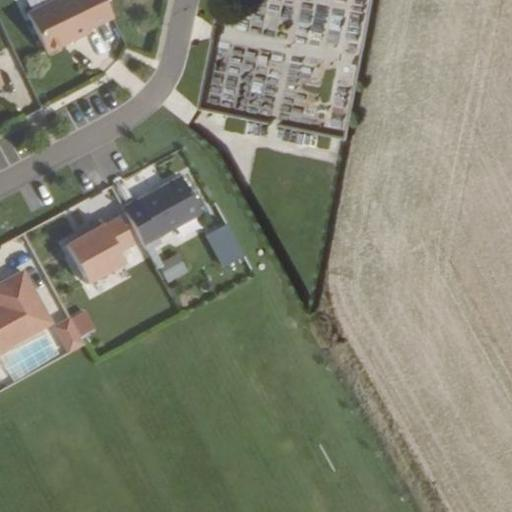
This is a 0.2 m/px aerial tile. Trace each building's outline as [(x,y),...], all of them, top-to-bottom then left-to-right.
[(89,42),(69,2),(27,23),(46,63),(89,42)] [(205,212),(185,175),(124,208),(145,246),(205,212)] [(122,215),(105,225),(121,255),(138,245),(122,215)] [(105,225),(66,246),(90,291),(129,269),(121,255),(105,225)] [(0,357),(57,324),(26,271),(0,286),(0,357)] [(86,311),(71,320),(82,338),(97,330),(86,311)] [(55,330),(70,355),(86,346),(82,338),(71,320),(55,330)] [(236,336),(250,366),(277,353),(263,323),(236,336)] [(190,410),(219,394),(205,366),(175,381),(190,410)] [(91,415),(119,401),(105,374),(77,388),(91,415)] [(144,445),(171,427),(153,400),(126,418),(144,445)] [(272,419),(286,447),(314,432),(300,405),(272,419)] [(7,422),(22,450),(49,436),(34,408),(7,422)] [(215,451),(241,437),(228,412),(202,426),(215,451)] [(355,468),(381,459),(372,432),(345,441),(355,468)] [(141,461),(153,487),(175,477),(163,451),(141,461)] [(232,453),(221,457),(230,479),(242,474),(232,453)] [(195,472),(170,487),(182,508),(207,494),(195,472)] [(0,480),(0,503),(4,511),(8,511),(15,509),(1,481),(0,480)] [(327,511),(353,511),(347,497),(325,507),(327,511)]
